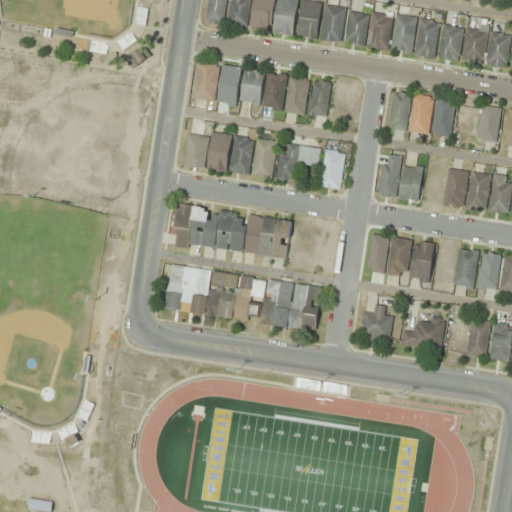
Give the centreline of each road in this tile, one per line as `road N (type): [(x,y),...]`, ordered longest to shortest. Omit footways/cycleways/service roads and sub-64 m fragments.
road 1 (tertiary): [(141,331),(511,393)]
road 2 (residential): [(156,181),(511,238)]
road 3 (tertiary): [(141,331),(137,312),(185,0)]
road 4 (residential): [(180,36),(511,88)]
road 5 (residential): [(330,364),(373,66)]
